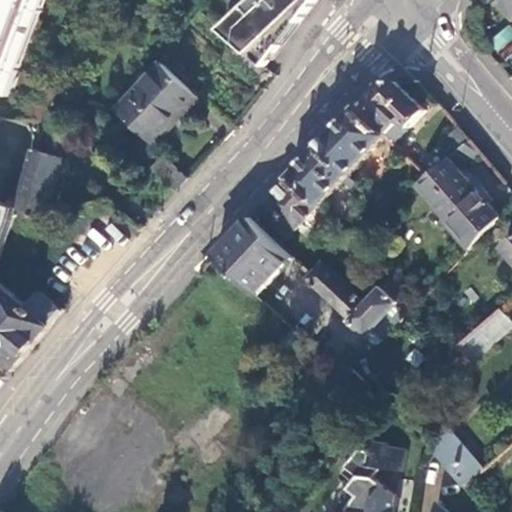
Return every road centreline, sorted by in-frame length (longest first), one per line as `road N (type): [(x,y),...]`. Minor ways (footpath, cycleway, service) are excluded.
road 1 (secondary): [(285,130),(97,327),(0,455)]
road 2 (secondary): [(285,130),(308,121),(421,16)]
road 3 (secondary): [(375,0),(317,65),(285,130)]
road 4 (secondary): [(511,130),(421,16)]
